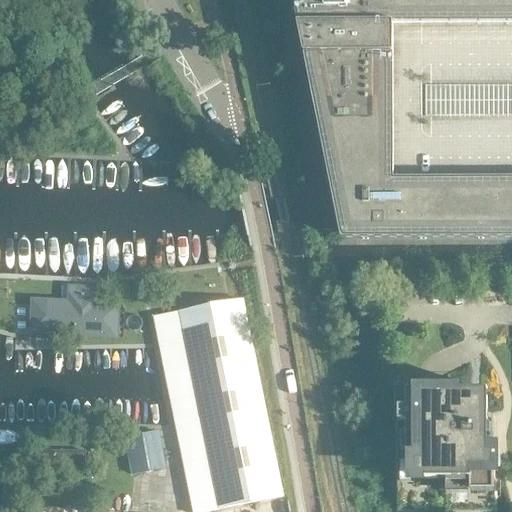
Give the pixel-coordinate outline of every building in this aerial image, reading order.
[(511,0),(293,0),(299,26),(305,57),(342,240),(511,239),(511,0)] [(118,339),(119,304),(99,304),(100,288),(69,287),(68,302),(32,300),(30,335),(118,339)] [(213,511),(283,498),(244,303),(243,300),(155,318),(194,511),(213,511)] [(495,454),(495,440),(493,440),(493,441),(480,442),(480,438),(491,437),(491,426),(480,427),(480,423),(488,423),(488,391),(432,391),(395,391),(395,511),(495,511),(495,467),(499,467),(499,454),(495,454)] [(165,469),(164,467),(160,440),(159,433),(127,439),(133,475),(165,469)] [(175,465),(170,439),(160,440),(164,467),(175,465)] [(42,483),(42,473),(28,473),(28,483),(42,483)]
